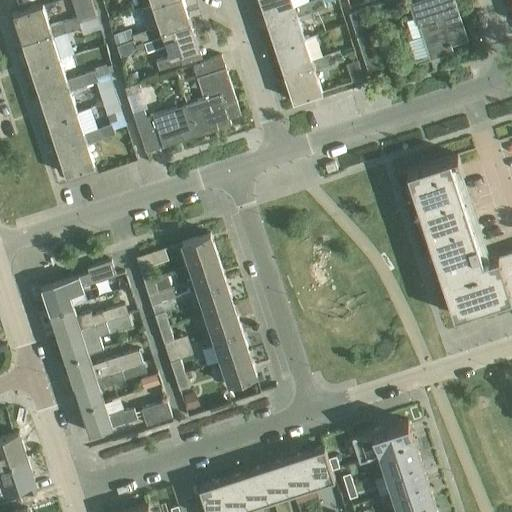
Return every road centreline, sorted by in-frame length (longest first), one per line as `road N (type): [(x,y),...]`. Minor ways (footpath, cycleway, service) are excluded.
road 1 (residential): [(73,490),(313,411)]
road 2 (residential): [(0,252),(238,172)]
road 3 (residential): [(238,172),(313,411)]
road 4 (residential): [(282,158),(511,82)]
road 5 (residential): [(313,411),(511,346)]
road 6 (residential): [(233,0),(282,158)]
road 7 (residential): [(36,375),(73,490)]
